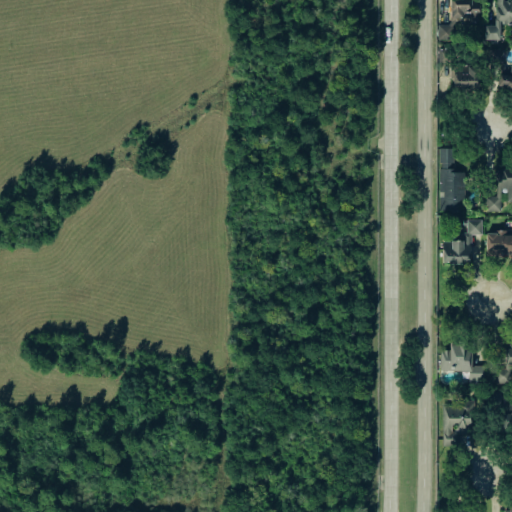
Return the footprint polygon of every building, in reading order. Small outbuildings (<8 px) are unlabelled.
[(511,25),(511,0),(494,0),(494,25),(483,25),(483,41),(498,41),(498,25),(511,25)] [(452,89),(475,88),(474,65),(451,66),(452,89)] [(498,74),(496,88),(511,89),(511,65),(510,65),(509,75),(498,74)] [(438,148),(439,210),(464,210),(463,172),(454,172),(453,148),(438,148)] [(511,201),(511,171),(492,171),(491,194),(485,193),(485,211),(500,211),(500,198),(505,198),(505,201),(511,201)] [(481,220),(463,219),(462,241),(442,241),(441,262),(470,263),(470,235),(481,235),(481,220)] [(511,232),(486,232),(485,256),(511,256),(511,232)] [(440,371),(467,371),(467,382),(481,382),(481,365),(471,365),(471,351),(463,350),(463,343),(449,343),(449,350),(440,350),(440,371)] [(511,365),(511,343),(503,344),(503,365),(511,365)] [(494,384),(509,382),(508,368),(492,370),(494,384)] [(442,444),(454,444),(453,432),(472,432),(472,400),(441,401),(442,444)] [(511,431),(511,412),(501,412),(500,431),(511,431)]
